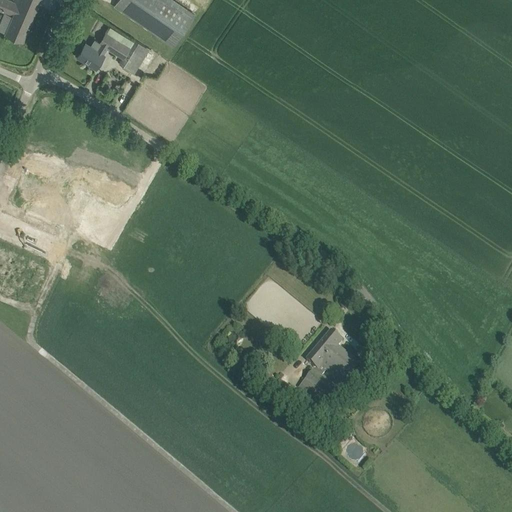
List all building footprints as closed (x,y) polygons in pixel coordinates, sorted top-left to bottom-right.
[(0,0),(0,9),(5,12),(13,15),(6,32),(6,33),(23,41),(39,0),(13,0),(13,1),(11,0),(0,0)] [(174,45),(195,14),(173,0),(118,0),(115,5),(174,45)] [(120,63),(130,69),(145,45),(135,39),(131,45),(124,40),(122,43),(106,32),(100,42),(95,39),(91,46),(86,43),(77,56),(96,67),(104,55),(103,54),(107,47),(123,57),(120,63)] [(81,159),(74,177),(42,165),(39,174),(23,167),(8,207),(72,232),(86,195),(121,209),(132,179),(81,159)] [(313,371),(322,377),(326,372),(341,384),(358,363),(338,347),(342,341),(330,332),(306,361),(315,367),(312,370),(313,371)] [(304,383),(327,401),(337,389),(322,377),(313,371),(304,383)] [(269,394),(283,405),(293,392),(279,381),(269,394)]
